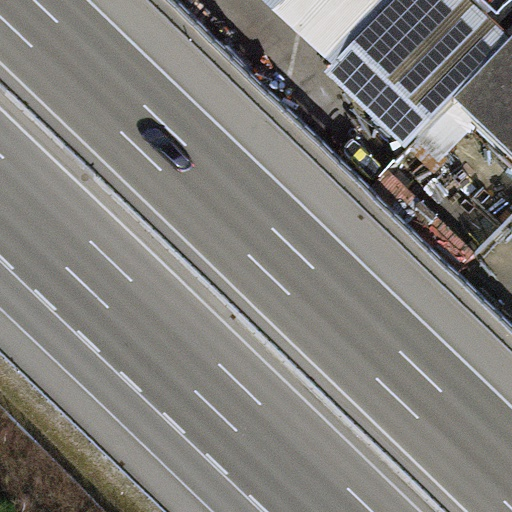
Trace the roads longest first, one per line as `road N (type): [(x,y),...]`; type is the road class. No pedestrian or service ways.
road 1 (motorway): [(511,482),(10,0)]
road 2 (motorway): [(0,178),(347,511)]
road 3 (motorway): [(0,207),(253,511)]
